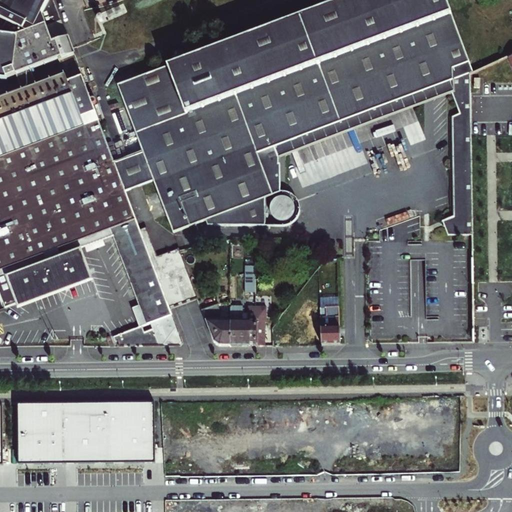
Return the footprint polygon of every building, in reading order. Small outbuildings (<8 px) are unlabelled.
[(0,0),(0,33),(2,34),(18,0),(0,0)] [(33,16),(53,8),(50,0),(18,0),(2,34),(14,36),(24,32),(26,28),(27,29),(33,16)] [(280,154),(443,92),(447,104),(449,103),(458,126),(454,128),(454,154),(454,215),(447,218),(456,238),(473,238),(470,75),(474,73),(445,0),(364,0),(310,21),(300,25),(250,45),(119,94),(143,157),(154,186),(175,238),(212,224),(213,226),(282,225),(296,225),(296,200),(287,203),(285,197),(295,194),(280,154)] [(24,32),(58,20),(53,8),(33,16),(27,29),(26,28),(24,32)] [(0,61),(19,64),(67,45),(58,20),(24,32),(14,36),(2,34),(0,33),(0,61)] [(89,102),(80,78),(66,83),(64,76),(0,98),(0,307),(57,285),(57,283),(83,273),(72,242),(111,228),(135,219),(126,196),(115,168),(89,102)] [(154,186),(143,157),(115,168),(126,196),(154,186)] [(119,341),(121,346),(164,346),(179,346),(183,342),(170,308),(199,299),(181,253),(158,260),(147,232),(141,235),(135,219),(111,228),(148,323),(114,336),(116,342),(119,341)] [(243,278),(256,277),(256,260),(243,260),(243,278)] [(243,295),(256,295),(256,277),(243,278),(243,295)] [(341,339),(340,301),(336,301),(335,306),(321,307),(322,345),(341,345),(341,339)] [(231,346),(231,321),(221,322),(220,305),(204,311),(215,341),(221,346),(231,346)] [(231,346),(247,346),(247,307),(231,307),(231,315),(231,321),(231,346)] [(247,346),(266,346),(266,323),(267,323),(267,307),(247,307),(247,346)] [(155,463),(154,403),(18,405),(19,465),(155,463)]
